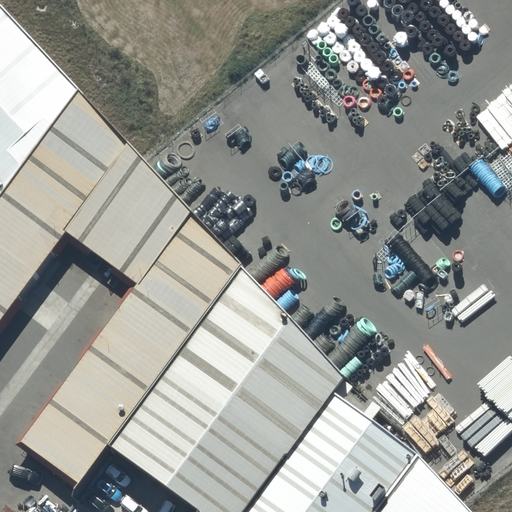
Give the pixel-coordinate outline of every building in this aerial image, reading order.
[(0,155),(61,72),(0,3),(0,155)] [(229,246),(61,72),(0,155),(0,295),(56,216),(123,271),(10,429),(69,476),(97,436),(229,246)] [(223,511),(333,356),(229,246),(97,436),(179,493),(165,511),(223,511)] [(354,511),(408,436),(333,356),(223,511),(354,511)] [(477,511),(408,436),(354,511),(477,511)]
